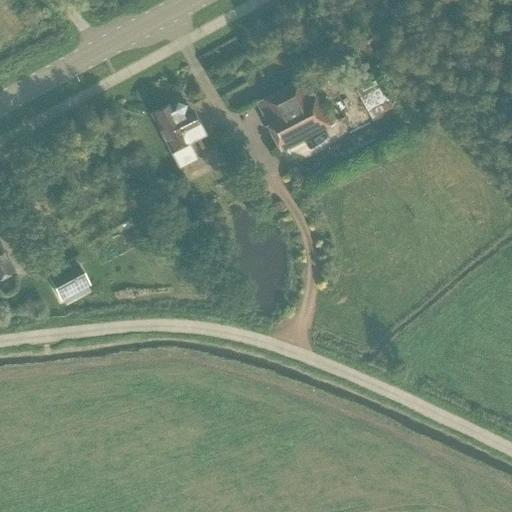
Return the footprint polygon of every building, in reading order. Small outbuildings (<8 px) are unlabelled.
[(332,128),(307,78),(256,104),(282,154),(332,128)] [(377,81),(355,93),(367,114),(388,102),(377,81)] [(171,155),(205,138),(192,113),(176,121),(169,107),(151,116),(171,155)] [(0,282),(15,274),(0,246),(0,282)] [(90,287),(78,264),(48,280),(60,303),(90,287)]
